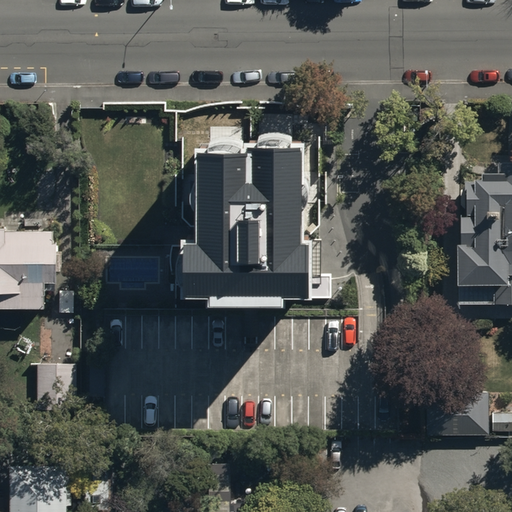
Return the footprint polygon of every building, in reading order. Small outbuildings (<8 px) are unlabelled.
[(467,135),(511,135),(511,118),(467,118),(467,135)] [(180,289),(309,289),(309,231),(298,231),(297,139),(194,139),(195,226),(180,226),(180,289)] [(511,157),(497,157),(497,167),(480,167),(480,172),(459,172),(458,281),(509,282),(509,267),(511,267),(511,157)] [(8,229),(8,226),(0,225),(0,306),(47,306),(47,280),(60,280),(60,271),(64,271),(64,249),(60,249),(60,239),(56,239),(56,229),(8,229)] [(511,300),(511,267),(509,267),(509,282),(458,281),(458,300),(511,300)] [(313,439),(420,438),(419,310),(371,311),(88,314),(90,442),(313,439)] [(511,410),(493,410),(493,430),(511,429),(511,410)] [(225,455),(206,455),(207,506),(212,506),(211,511),(245,511),(246,505),(226,506),(225,455)] [(0,511),(68,511),(68,463),(17,464),(18,510),(0,510),(0,511)] [(85,463),(85,509),(108,509),(108,463),(85,463)] [(191,511),(191,493),(156,493),(155,511),(191,511)]
